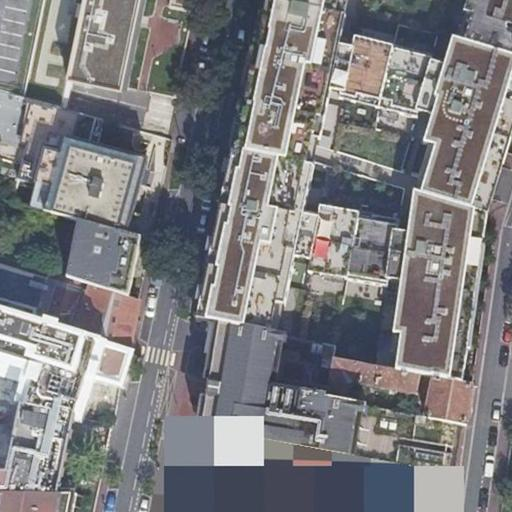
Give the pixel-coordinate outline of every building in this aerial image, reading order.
[(82,0),(67,76),(121,87),(132,33),(138,0),(82,0)] [(511,0),(261,0),(195,318),(210,321),(267,332),(273,305),(281,307),(290,259),(306,263),(305,272),(382,284),(383,279),(396,281),(391,335),(398,335),(394,370),(419,375),(424,376),(430,377),(459,382),(481,212),(486,213),(511,121),(511,0)] [(126,235),(133,206),(141,174),(145,161),(97,147),(104,122),(0,92),(0,200),(77,222),(78,222),(126,235)] [(140,239),(126,235),(78,222),(65,277),(128,297),(134,269),(140,239)] [(138,300),(128,297),(65,277),(0,256),(0,313),(127,353),(132,330),(138,300)] [(32,373),(21,406),(72,416),(77,417),(81,404),(84,395),(87,385),(91,375),(93,376),(94,374),(120,382),(126,359),(127,353),(0,313),(0,357),(31,368),(30,372),(32,373)] [(205,394),(199,432),(230,438),(287,448),(381,464),(448,476),(449,465),(452,450),(454,434),(456,423),(422,417),(343,401),(324,398),(332,358),(334,345),(298,338),(276,334),(267,332),(239,327),(210,321),(207,336),(205,350),(212,351),(205,394)] [(415,395),(419,375),(394,370),(332,358),(324,398),(343,401),(346,385),(352,382),(415,395)] [(456,423),(466,425),(467,419),(472,385),(459,382),(430,377),(424,376),(424,380),(430,381),(422,417),(456,423)] [(68,439),(72,416),(21,406),(17,420),(68,439)] [(0,493),(56,495),(68,439),(17,420),(6,468),(0,468),(0,493)] [(372,511),(381,464),(287,448),(277,500),(326,508),(354,511),(355,511),(372,511)] [(193,511),(253,511),(257,497),(198,488),(193,511)] [(56,495),(0,493),(0,511),(73,511),(77,495),(56,495)]
